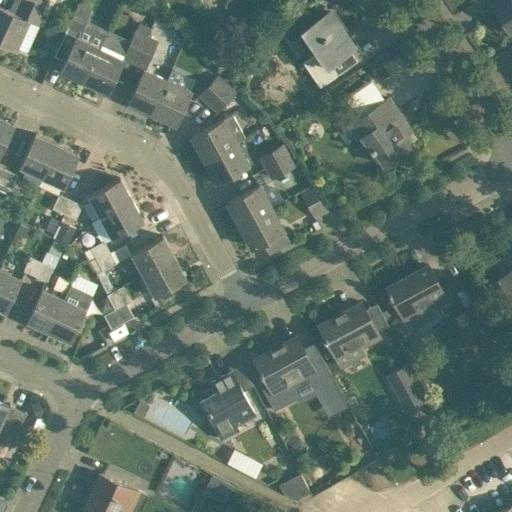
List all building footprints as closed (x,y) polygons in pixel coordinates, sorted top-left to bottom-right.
[(19,0),(19,1),(42,12),(47,0),(19,0)] [(511,0),(500,0),(492,5),(510,32),(511,30),(511,0)] [(37,23),(42,13),(42,12),(19,1),(15,12),(0,5),(0,39),(15,47),(28,18),(37,23)] [(304,6),(291,15),(298,25),(311,17),(304,6)] [(256,9),(252,12),(253,18),(256,20),(261,21),(264,17),(264,12),(260,9),(256,9)] [(302,59),(307,67),(320,85),(341,71),(357,59),(350,49),(354,46),(330,11),(302,29),(316,50),(302,59)] [(84,79),(108,30),(73,14),(54,55),(65,60),(61,68),(84,79)] [(44,28),(49,40),(64,34),(59,22),(44,28)] [(125,53),(136,58),(147,34),(136,29),(135,29),(130,40),(108,30),(84,79),(108,90),(125,53)] [(147,34),(136,58),(148,63),(159,40),(147,34)] [(167,78),(144,67),(129,100),(152,111),(167,78)] [(207,104),(227,83),(217,73),(197,94),(207,104)] [(167,78),(152,111),(176,122),(191,90),(167,78)] [(227,83),(207,104),(215,111),(235,90),(227,83)] [(384,163),(413,143),(400,124),(406,121),(389,96),(354,120),(363,133),(361,134),(372,150),(374,149),(384,163)] [(192,134),(204,158),(244,135),(232,113),(209,125),(192,134)] [(0,154),(15,123),(0,115),(0,154)] [(42,175),(57,142),(35,132),(19,165),(42,175)] [(247,163),(235,141),(244,136),(244,135),(204,158),(216,180),(247,163)] [(79,153),(57,142),(42,175),(64,186),(79,153)] [(258,156),(264,167),(289,153),(284,143),(258,156)] [(264,167),(270,178),(296,165),(289,153),(264,167)] [(17,173),(6,168),(0,180),(0,181),(8,186),(11,187),(17,173)] [(99,216),(132,198),(120,176),(87,194),(99,216)] [(227,200),(240,223),(271,206),(259,183),(227,200)] [(313,186),(302,191),(314,214),(325,208),(313,186)] [(52,206),(54,207),(50,216),(59,220),(64,212),(71,198),(58,192),(52,206)] [(71,198),(64,212),(76,217),(82,203),(71,198)] [(144,219),(132,198),(99,216),(110,237),(144,219)] [(269,252),(290,241),(271,206),(240,223),(252,246),(263,240),(269,252)] [(59,220),(50,216),(46,227),(54,230),(59,220)] [(143,273),(175,256),(163,234),(131,251),(143,273)] [(53,238),(48,249),(59,255),(64,244),(53,238)] [(90,261),(110,251),(103,239),(84,250),(90,261)] [(116,263),(110,251),(90,261),(97,273),(104,269),(116,263)] [(35,275),(41,260),(30,255),(23,270),(35,275)] [(175,256),(143,273),(155,294),(187,277),(175,256)] [(54,266),(41,260),(35,275),(47,281),(54,266)] [(447,297),(439,281),(429,264),(387,286),(389,290),(387,291),(390,296),(392,295),(403,316),(431,301),(433,304),(447,297)] [(22,277),(0,267),(0,307),(6,310),(22,277)] [(511,301),(511,300),(511,267),(496,279),(511,301)] [(99,277),(107,293),(115,289),(104,269),(97,273),(99,277)] [(64,297),(49,330),(71,340),(92,294),(70,283),(64,297)] [(138,312),(123,284),(115,289),(107,293),(114,307),(122,321),(138,312)] [(49,330),(64,297),(42,286),(26,319),(49,330)] [(101,298),(98,305),(102,311),(112,306),(106,295),(101,298)] [(379,334),(370,318),(361,300),(319,322),(325,334),(322,336),(325,339),(327,338),(335,353),(357,342),(359,345),(379,334)] [(122,321),(114,307),(104,313),(111,327),(122,321)] [(280,403),(316,383),(320,389),(334,381),(322,359),(313,364),(297,334),(254,357),(261,368),(259,369),(261,373),(262,372),(272,391),(273,391),(280,403)] [(480,335),(460,346),(469,362),(489,351),(480,335)] [(407,363),(385,374),(405,412),(426,401),(407,363)] [(200,398),(214,422),(222,437),(238,428),(235,423),(255,412),(229,364),(228,364),(231,370),(211,380),(216,390),(200,398)] [(37,418),(46,415),(47,414),(41,398),(31,402),(37,418)] [(0,440),(9,444),(8,445),(9,446),(26,410),(25,409),(24,410),(10,404),(11,403),(9,402),(9,403),(0,399),(0,440)] [(140,399),(133,411),(143,416),(149,404),(140,399)] [(230,459),(257,473),(263,460),(236,447),(230,459)] [(278,483),(283,492),(296,498),(310,490),(300,471),(278,483)] [(119,511),(122,506),(131,510),(131,508),(134,510),(143,491),(101,472),(82,511),(119,511)] [(231,482),(212,473),(209,479),(203,490),(224,501),(225,501),(230,490),(234,484),(231,482)] [(511,511),(511,501),(493,511),(511,511)]
